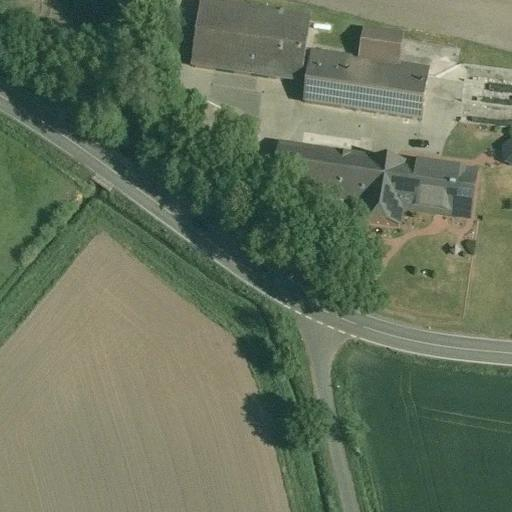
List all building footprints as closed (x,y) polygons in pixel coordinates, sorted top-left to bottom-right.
[(281,17),(202,5),(193,68),(302,84),(311,21),(283,17),(284,15),(282,15),(281,17)] [(404,40),(364,34),(360,59),(400,65),(404,40)] [(360,59),(313,52),(305,104),(423,122),(430,69),(400,65),(360,59)] [(408,167),(280,149),(274,191),(363,204),(402,210),(408,167)] [(475,178),(408,167),(402,210),(469,220),(475,178)] [(402,210),(363,204),(360,223),(399,229),(402,210)]
